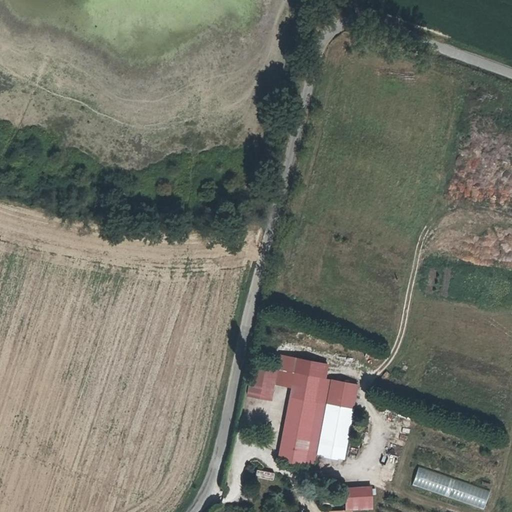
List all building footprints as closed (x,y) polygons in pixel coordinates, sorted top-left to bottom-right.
[(322,408),(326,383),(290,376),(275,463),(309,469),(315,443),(305,441),(311,406),(322,408)] [(326,383),(322,408),(330,409),(335,384),(326,383)] [(305,441),(315,443),(322,408),(311,406),(305,441)] [(394,467),(395,455),(386,454),(385,466),(394,467)] [(417,467),(411,487),(484,508),(490,488),(417,467)] [(255,478),(273,479),(273,471),(256,469),(255,478)]
